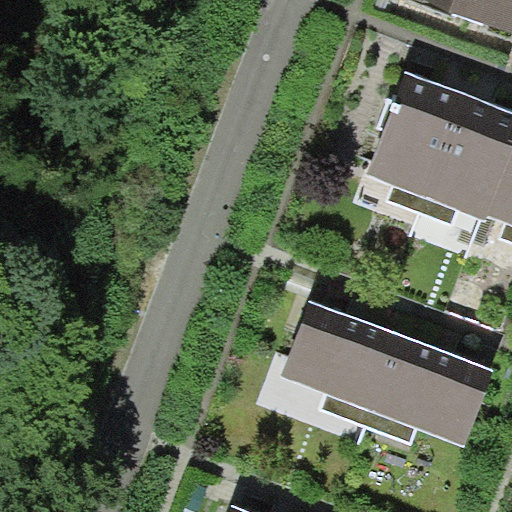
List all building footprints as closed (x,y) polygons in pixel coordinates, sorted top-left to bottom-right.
[(511,0),(433,0),(451,7),(447,16),(479,27),(482,19),(511,29),(511,0)] [(365,169),(421,190),(458,94),(402,73),(391,102),(382,99),(371,128),(379,132),(365,169)] [(421,190),(477,212),(479,208),(511,120),(511,114),(458,94),(421,190)] [(511,120),(479,208),(511,220),(511,120)] [(395,336),(305,302),(279,371),(369,405),(395,336)] [(484,370),(395,336),(369,405),(458,439),(484,370)]
